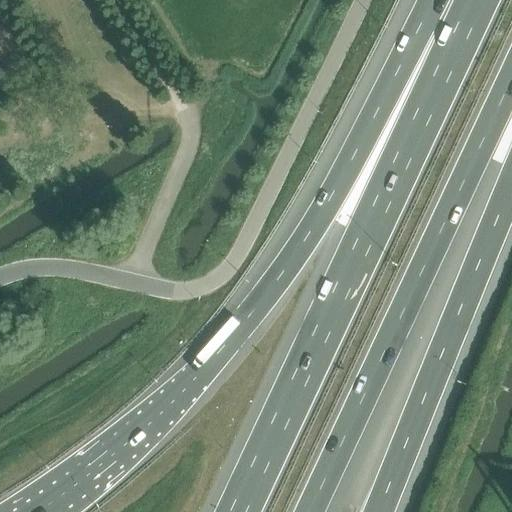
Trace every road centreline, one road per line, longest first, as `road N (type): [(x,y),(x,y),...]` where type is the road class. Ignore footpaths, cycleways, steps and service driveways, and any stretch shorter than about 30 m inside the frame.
road 1 (motorway): [(464,0),(228,344),(149,423),(38,511)]
road 2 (motorway): [(476,0),(238,511)]
road 3 (unclassified): [(0,272),(55,264),(187,288),(237,273),(364,0)]
road 4 (motorway): [(320,511),(511,80)]
road 5 (motorway): [(377,511),(511,182)]
road 6 (track): [(511,322),(441,511)]
